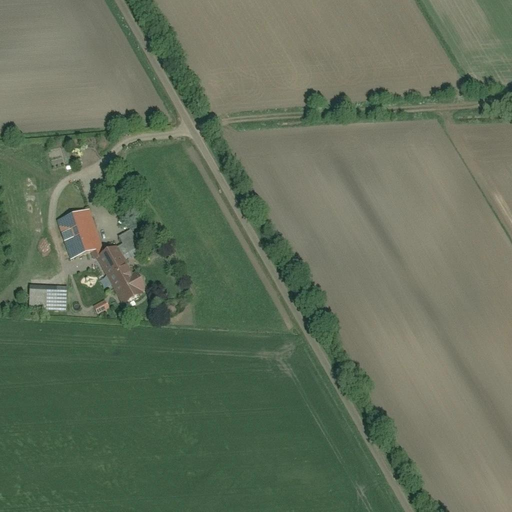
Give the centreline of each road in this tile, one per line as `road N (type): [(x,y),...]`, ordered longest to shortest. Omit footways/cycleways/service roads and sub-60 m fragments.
road 1 (residential): [(116,0),(406,511)]
road 2 (track): [(189,127),(511,104)]
